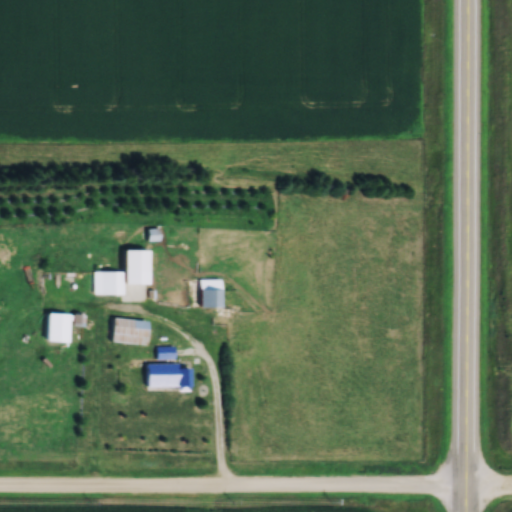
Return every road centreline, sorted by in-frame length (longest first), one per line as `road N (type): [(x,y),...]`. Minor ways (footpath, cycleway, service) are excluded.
road 1 (secondary): [(463,511),(468,0)]
road 2 (residential): [(511,482),(0,485)]
